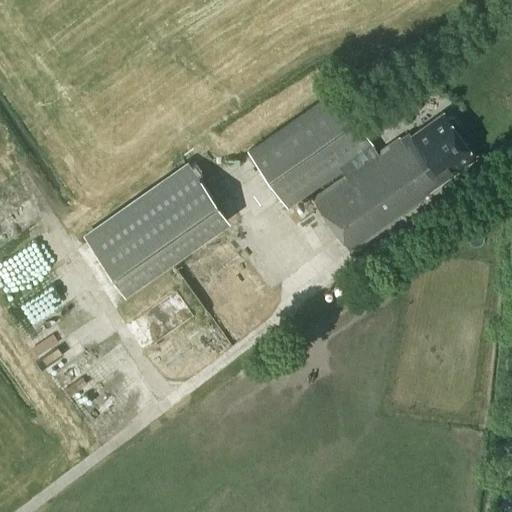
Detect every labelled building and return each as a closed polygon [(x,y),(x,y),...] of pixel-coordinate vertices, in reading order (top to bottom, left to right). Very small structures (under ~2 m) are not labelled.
[(247,149),(287,206),(373,145),(332,88),(247,149)] [(358,111),(376,137),(397,123),(378,97),(358,111)] [(471,157),(439,113),(405,137),(403,135),(396,139),(312,198),(351,250),(443,185),(439,179),(471,157)] [(124,292),(229,218),(190,163),(85,237),(124,292)] [(227,337),(280,305),(234,228),(180,261),(227,337)] [(77,356),(97,341),(91,333),(71,348),(77,356)]
